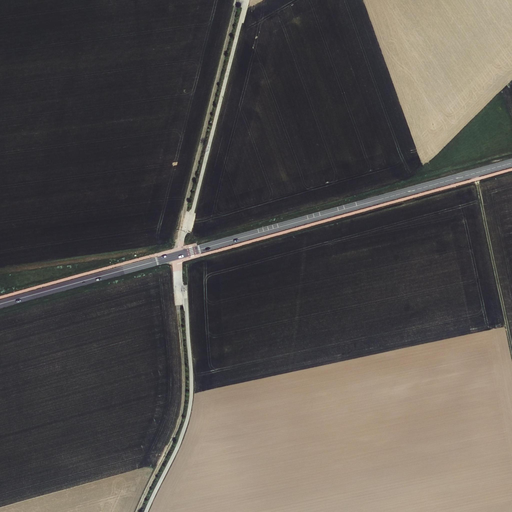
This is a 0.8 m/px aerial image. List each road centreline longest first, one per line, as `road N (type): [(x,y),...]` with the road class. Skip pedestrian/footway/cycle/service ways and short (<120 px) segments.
road 1 (tertiary): [(511,163),(0,304)]
road 2 (track): [(136,511),(181,412),(175,262)]
road 3 (track): [(178,240),(237,0)]
road 4 (track): [(511,351),(475,173)]
